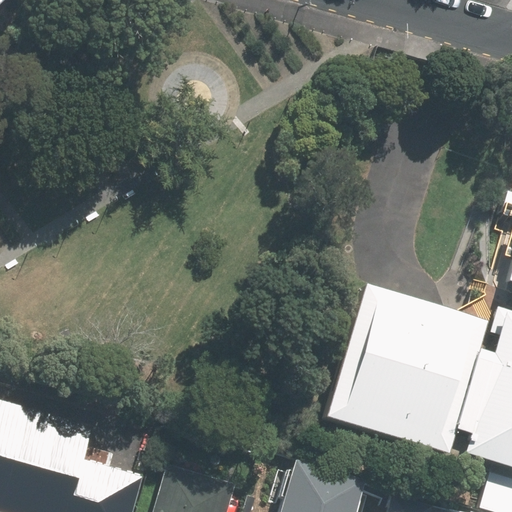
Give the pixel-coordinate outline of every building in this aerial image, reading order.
[(511,184),(508,183),(501,204),(511,207),(511,184)] [(511,246),(501,282),(511,285),(511,246)] [(478,325),(356,289),(317,420),(441,456),(447,435),(461,439),(454,462),(485,471),(474,508),(489,511),(511,511),(511,311),(492,306),(484,332),(494,335),(487,356),(470,351),(478,325)] [(105,511),(129,428),(0,392),(0,506),(21,511),(105,511)] [(349,511),(359,481),(288,461),(273,511),(349,511)] [(224,511),(232,484),(162,465),(148,511),(224,511)]
